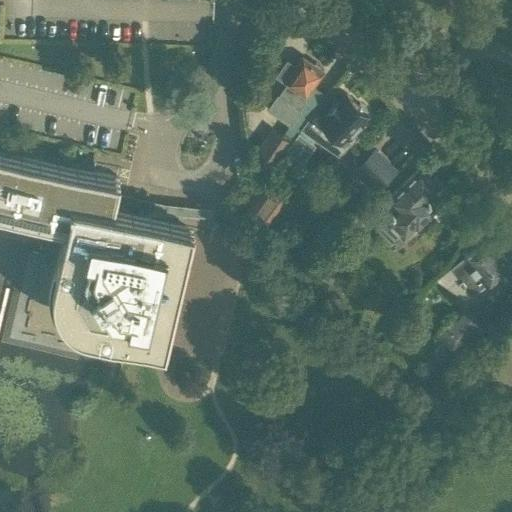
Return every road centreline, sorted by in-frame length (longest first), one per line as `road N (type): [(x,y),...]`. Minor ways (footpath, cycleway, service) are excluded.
road 1 (residential): [(228,87),(192,111),(158,155),(169,183),(199,191),(218,175),(226,149)]
road 2 (residential): [(511,199),(413,94)]
